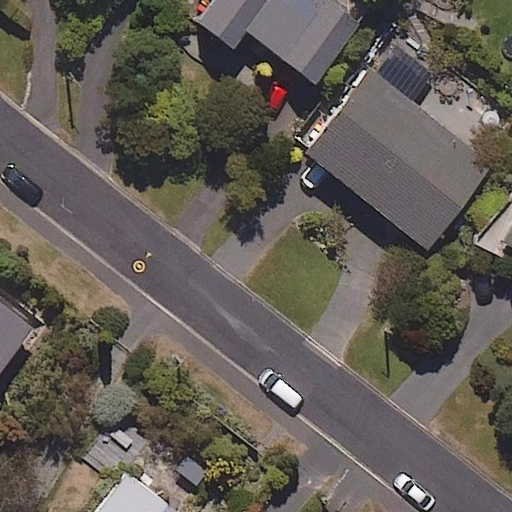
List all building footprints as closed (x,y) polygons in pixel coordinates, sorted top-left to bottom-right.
[(214,0),(191,30),(226,58),(242,37),(310,91),(358,30),(320,0),(214,0)] [(433,74),(390,42),(301,160),(425,254),(490,167),(408,106),(433,74)] [(511,223),(499,250),(511,256),(511,223)] [(0,371),(30,335),(0,311),(0,371)] [(170,511),(124,476),(96,511),(170,511)]
